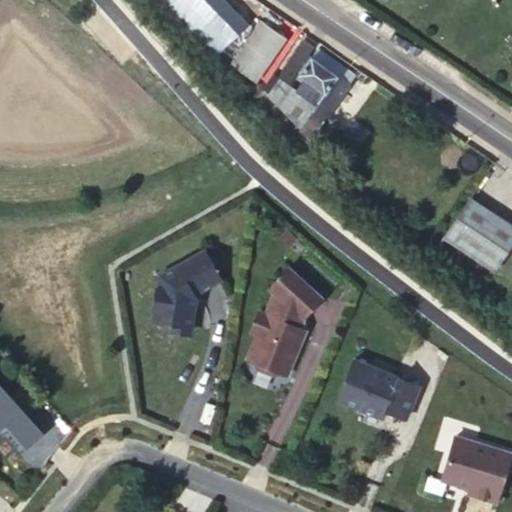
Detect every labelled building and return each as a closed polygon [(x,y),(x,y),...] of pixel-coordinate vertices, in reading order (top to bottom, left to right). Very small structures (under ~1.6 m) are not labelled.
[(228,0),(158,0),(216,49),(245,14),(228,0)] [(231,61),(254,77),(280,38),(257,21),(231,61)] [(320,106),(316,113),(313,117),(320,121),(351,77),(311,49),(298,68),(306,74),(300,84),(319,96),(315,102),(320,106)] [(292,97),(316,113),(320,106),(315,102),(319,96),(300,84),(292,97)] [(441,226),(489,261),(511,229),(511,217),(469,187),(441,226)] [(184,303),(185,298),(189,295),(187,291),(214,276),(198,245),(153,269),(147,315),(166,320),(164,327),(178,331),(185,325),(188,303),(184,303)] [(280,264),(262,285),(267,289),(259,311),(252,308),(244,328),(251,330),(241,356),(248,358),(250,365),(267,371),(273,368),(280,371),(298,326),(292,324),(296,313),(313,293),(280,264)] [(327,393),(370,414),(375,403),(394,412),(410,380),(349,348),(327,393)] [(48,422),(0,368),(0,421),(4,418),(8,423),(15,417),(32,436),(48,422)] [(455,431),(442,474),(471,483),(469,488),(497,496),(511,447),(455,431)]
